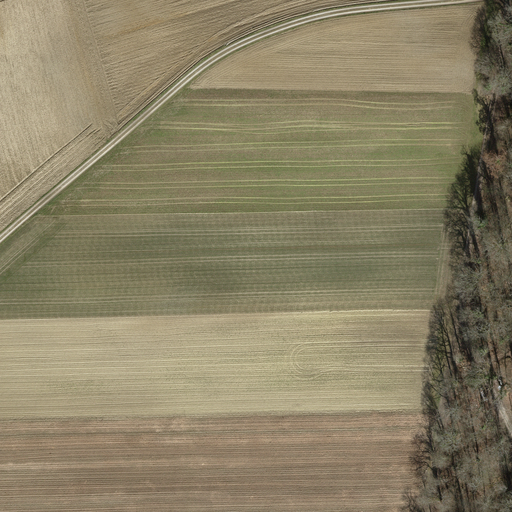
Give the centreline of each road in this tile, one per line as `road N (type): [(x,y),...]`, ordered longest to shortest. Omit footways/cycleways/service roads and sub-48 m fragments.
road 1 (track): [(0,240),(208,60),(293,23),(455,0)]
road 2 (track): [(509,0),(460,304)]
road 3 (track): [(460,304),(426,511)]
road 4 (track): [(511,420),(460,304)]
